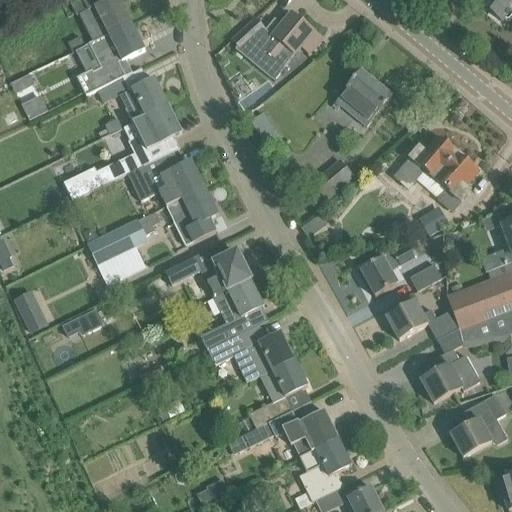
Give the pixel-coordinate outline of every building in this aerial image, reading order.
[(80,18),(94,45),(132,25),(118,0),(114,0),(110,3),(108,0),(81,0),(89,13),(80,18)] [(511,0),(484,0),(481,5),(503,23),(511,12),(511,0)] [(264,31),(248,49),(261,60),(256,67),(275,83),(303,48),(310,54),(322,40),(293,16),(284,27),(276,21),(267,33),(264,31)] [(256,21),(233,42),(240,50),(243,53),(248,49),(264,31),(264,30),(256,21)] [(79,80),(88,98),(98,93),(128,78),(121,65),(145,53),(132,25),(94,45),(91,46),(104,71),(96,75),(94,72),(79,80)] [(80,37),(68,44),(73,55),(83,50),(86,49),(80,37)] [(347,92),(337,104),(368,130),(393,99),(362,73),(347,92)] [(26,80),(17,85),(20,92),(29,87),(26,80)] [(104,106),(121,98),(131,93),(124,80),(98,93),(104,106)] [(121,98),(135,125),(147,119),(169,108),(155,81),(131,93),(121,98)] [(41,99),(23,108),(31,123),(48,114),(41,99)] [(147,119),(135,125),(142,139),(130,145),(136,156),(140,154),(148,151),(149,152),(182,135),(169,108),(147,119)] [(15,113),(4,118),(9,126),(19,121),(15,113)] [(265,114),(251,121),(261,141),(275,135),(265,114)] [(100,135),(103,141),(124,131),(119,121),(106,127),(108,131),(100,135)] [(263,143),(271,153),(287,141),(279,131),(263,143)] [(430,191),(442,202),(441,203),(454,214),(472,194),(466,189),(479,174),(439,139),(426,155),(421,151),(396,181),(409,192),(425,173),(437,183),(430,191)] [(129,178),(145,170),(147,169),(140,154),(136,156),(99,174),(107,189),(129,178)] [(181,168),(175,155),(147,169),(145,170),(129,178),(141,204),(160,194),(167,210),(206,190),(192,163),(181,168)] [(314,186),(326,201),(353,177),(341,163),(314,186)] [(206,190),(167,210),(187,250),(217,235),(211,223),(220,218),(206,190)] [(420,221),(431,239),(451,227),(440,209),(420,221)] [(161,225),(156,215),(88,249),(109,289),(147,270),(137,251),(151,244),(148,239),(155,235),(152,229),(161,225)] [(511,250),(482,261),(487,275),(489,274),(493,283),(511,276),(511,224),(503,228),(511,250)] [(94,229),(83,234),(88,245),(99,239),(94,229)] [(426,248),(433,258),(445,250),(437,240),(436,240),(426,248)] [(220,248),(166,274),(173,288),(202,274),(215,301),(252,282),(238,255),(226,261),(220,248)] [(402,268),(416,261),(409,248),(384,262),(384,261),(362,273),(376,299),(409,281),(402,268)] [(10,261),(1,265),(5,273),(14,269),(10,261)] [(411,280),(419,294),(444,281),(436,267),(411,280)] [(511,276),(448,301),(453,314),(464,345),(511,337),(511,276)] [(252,282),(215,301),(228,327),(202,340),(209,354),(258,329),(252,317),(265,310),(252,282)] [(415,304),(387,319),(400,343),(430,327),(438,342),(459,330),(453,314),(437,323),(432,313),(422,318),(415,304)] [(44,316),(26,325),(31,337),(50,328),(44,316)] [(75,323),(64,329),(69,340),(81,334),(75,323)] [(258,329),(209,354),(216,369),(235,359),(248,385),(261,379),(295,362),(282,334),(266,343),(258,329)] [(439,374),(422,383),(435,406),(463,391),(465,395),(482,386),(468,359),(459,364),(453,353),(446,356),(433,363),(439,374)] [(295,362),(261,379),(274,405),(250,417),(257,431),(294,413),(288,400),(309,389),(295,362)] [(161,366),(145,372),(148,381),(164,375),(161,366)] [(470,427),(452,437),(464,460),(492,445),(498,448),(509,442),(498,422),(487,403),(464,415),(470,427)] [(286,433),(301,460),(339,441),(326,414),(303,425),(304,426),(300,427),(293,414),(294,413),(257,431),(257,432),(245,438),(251,451),(286,433)] [(313,505),(345,490),(338,476),(352,469),(339,441),(301,460),(308,475),(300,479),(308,495),(297,501),(302,511),(313,505)] [(511,511),(511,478),(500,482),(509,511),(511,511)] [(345,490),(313,505),(313,506),(317,504),(321,511),(333,511),(346,506),(339,493),(345,490)] [(349,501),(353,511),(383,511),(373,490),(349,501)] [(209,492),(198,497),(203,506),(213,501),(209,492)]
